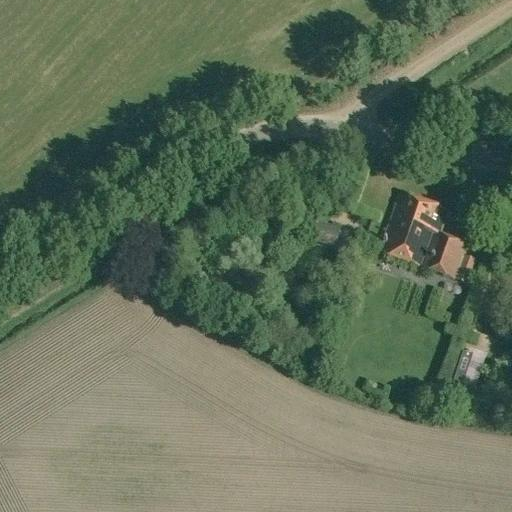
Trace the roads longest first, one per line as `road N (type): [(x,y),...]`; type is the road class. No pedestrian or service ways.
road 1 (unclassified): [(511,162),(331,126),(271,131),(189,163),(0,283)]
road 2 (track): [(511,6),(331,126)]
